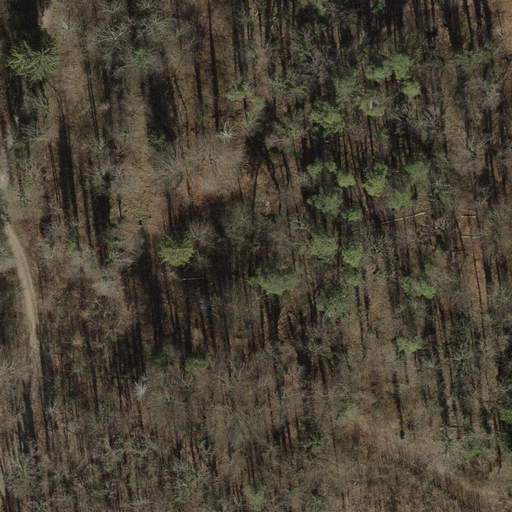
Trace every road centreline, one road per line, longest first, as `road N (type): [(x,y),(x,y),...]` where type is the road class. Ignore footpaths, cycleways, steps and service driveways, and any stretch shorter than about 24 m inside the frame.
road 1 (track): [(0,222),(14,239),(34,311),(40,426),(5,511)]
road 2 (track): [(55,0),(0,185)]
